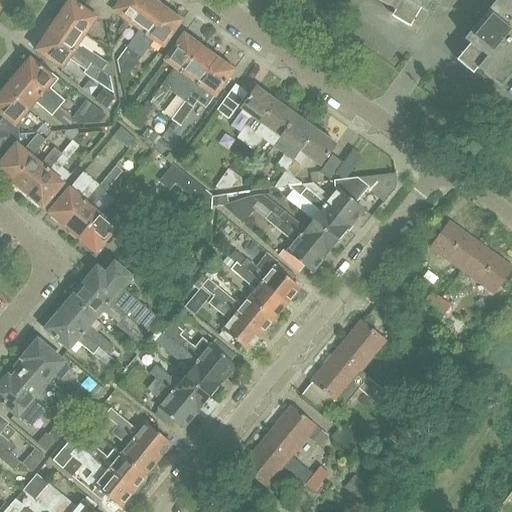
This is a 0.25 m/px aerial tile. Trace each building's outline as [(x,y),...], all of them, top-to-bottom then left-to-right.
[(100,20),(105,20),(101,0),(90,0),(84,9),(72,1),(60,18),(86,35),(98,19),(100,20)] [(122,35),(130,24),(147,0),(101,0),(105,20),(108,19),(113,12),(125,20),(117,31),(122,35)] [(139,29),(125,50),(132,54),(165,8),(159,4),(159,2),(156,0),(147,0),(130,24),(139,29)] [(421,9),(427,13),(434,0),(376,0),(395,10),(392,15),(391,16),(410,28),(411,27),(411,26),(421,9)] [(474,73),(477,69),(501,88),(511,74),(511,1),(510,0),(496,0),(464,39),(470,44),(457,59),(456,60),(473,74),(474,73)] [(152,41),(162,48),(182,20),(180,18),(179,16),(173,11),(170,11),(165,8),(132,54),(139,59),(152,41)] [(86,35),(60,18),(49,34),(94,65),(109,76),(115,76),(113,63),(107,63),(80,44),(86,35)] [(109,76),(94,65),(49,34),(37,51),(63,69),(70,59),(86,70),(83,73),(102,86),(109,76)] [(170,91),(182,74),(201,48),(196,44),(195,39),(189,35),(185,36),(184,35),(165,61),(175,68),(150,103),(156,107),(157,108),(170,91)] [(202,48),(201,48),(182,74),(191,80),(178,98),(185,102),(216,59),(213,56),(212,51),(206,47),(202,48)] [(125,50),(117,62),(118,73),(132,54),(125,50)] [(139,59),(132,54),(118,73),(126,79),(139,59)] [(17,74),(58,108),(65,100),(48,87),(54,79),(30,59),(17,74)] [(185,102),(192,108),(197,102),(205,108),(214,96),(215,97),(234,71),(232,70),(231,65),(226,61),(221,62),(216,59),(185,102)] [(4,90),(29,110),(36,102),(52,115),(58,108),(17,74),(14,79),(9,79),(4,84),(5,89),(4,90)] [(233,113),(238,107),(247,94),(236,86),(222,105),(233,113)] [(246,145),(277,102),(257,88),(241,109),(251,117),(236,138),(246,145)] [(16,126),(29,110),(4,90),(0,94),(0,113),(5,117),(0,123),(0,136),(20,135),(19,129),(16,126)] [(114,98),(102,90),(94,101),(106,109),(114,98)] [(71,118),(77,122),(83,126),(99,124),(106,117),(85,99),(71,118)] [(264,138),(275,146),(297,116),(277,102),(246,145),(254,151),(264,138)] [(58,108),(52,115),(63,125),(72,124),(74,121),(71,119),(58,108)] [(285,173),(316,130),(297,116),(275,146),(285,154),(276,166),(285,173)] [(169,128),(162,138),(166,142),(174,132),(169,128)] [(62,140),(69,145),(78,134),(78,130),(65,131),(62,140)] [(151,130),(146,138),(155,145),(161,137),(151,130)] [(285,173),(293,179),(308,158),(320,167),(336,145),(316,130),(285,173)] [(131,146),(136,140),(127,133),(122,139),(131,146)] [(0,164),(0,172),(11,182),(32,157),(44,142),(40,139),(36,139),(26,151),(18,144),(20,141),(20,135),(0,136),(0,149),(7,156),(0,164)] [(154,148),(162,155),(169,146),(161,139),(154,148)] [(78,148),(71,143),(62,154),(69,160),(78,148)] [(32,157),(11,182),(27,195),(62,154),(55,148),(42,164),(32,157)] [(64,183),(70,175),(62,167),(66,163),(69,160),(62,154),(27,195),(31,199),(31,203),(37,208),(41,207),(43,209),(64,183)] [(330,181),(343,164),(332,156),(319,173),(330,181)] [(64,227),(80,240),(101,215),(93,208),(122,173),(114,167),(98,186),(64,227)] [(228,169),(215,187),(219,190),(242,186),(241,178),(228,169)] [(64,227),(98,186),(83,173),(70,189),(48,214),(64,227)] [(287,187),(301,185),(293,179),(285,173),(274,189),(287,187)] [(210,213),(211,206),(212,197),(185,174),(176,185),(210,213)] [(310,192),(350,225),(363,209),(357,204),(370,188),(358,178),(335,181),(336,187),(338,190),(330,199),(311,184),(301,185),(310,192)] [(350,225),(310,192),(301,185),(287,187),(320,213),(313,221),(337,241),(350,225)] [(120,192),(113,200),(101,215),(80,240),(82,242),(82,246),(88,251),(92,250),(95,253),(116,229),(128,239),(149,215),(153,210),(148,205),(144,210),(137,204),(129,198),(131,195),(123,188),(120,192)] [(177,188),(160,207),(171,216),(187,197),(177,188)] [(262,195),(250,196),(258,202),(270,212),(325,257),(337,241),(313,221),(306,230),(262,195)] [(243,221),(258,202),(250,196),(222,203),(243,221)] [(312,272),(325,257),(270,212),(265,219),(295,243),(287,252),(312,272)] [(432,248),(463,271),(481,246),(450,223),(432,248)] [(511,269),(481,246),(463,271),(494,293),(511,269)] [(236,252),(231,258),(237,263),(286,303),(299,288),(274,268),(267,277),(236,252)] [(228,256),(222,264),(225,266),(231,270),(237,263),(231,258),(228,256)] [(273,319),(286,303),(237,263),(231,270),(256,291),(249,299),(273,319)] [(97,268),(84,283),(146,335),(159,320),(122,289),(131,278),(115,264),(105,275),(97,268)] [(261,334),(273,319),(249,299),(242,308),(207,281),(202,287),(214,297),(261,334)] [(84,283),(71,299),(96,320),(104,311),(120,324),(119,326),(139,343),(146,335),(84,283)] [(201,289),(199,291),(184,309),(193,316),(209,296),(201,289)] [(434,308),(441,298),(432,292),(425,301),(434,308)] [(222,332),(247,352),(261,334),(214,297),(209,304),(231,321),(222,332)] [(450,307),(441,298),(434,308),(445,315),(450,307)] [(58,314),(100,349),(108,356),(114,349),(90,328),(96,320),(71,299),(58,314)] [(164,304),(158,312),(162,315),(167,307),(164,304)] [(112,359),(108,356),(100,349),(58,314),(45,330),(70,351),(78,342),(106,366),(112,359)] [(361,322),(337,352),(361,371),(385,342),(361,322)] [(202,339),(194,349),(180,337),(183,333),(171,323),(163,333),(222,383),(235,367),(230,363),(234,357),(218,344),(213,350),(202,339)] [(210,398),(222,383),(163,333),(154,344),(174,360),(176,357),(192,370),(185,378),(210,398)] [(38,341),(23,360),(49,381),(64,363),(38,341)] [(361,371),(337,352),(326,366),(324,369),(321,373),(312,383),(336,402),(337,401),(345,408),(355,394),(357,396),(371,379),(361,371)] [(49,381),(23,360),(9,377),(34,399),(49,381)] [(210,398),(185,378),(177,387),(161,372),(155,379),(197,414),(210,398)] [(34,399),(9,377),(0,386),(0,402),(18,418),(26,408),(36,416),(43,407),(34,399)] [(184,430),(197,414),(155,379),(149,386),(167,400),(159,410),(184,430)] [(389,382),(382,390),(393,399),(400,390),(389,382)] [(99,384),(80,407),(88,413),(107,391),(99,384)] [(402,406),(393,399),(390,397),(383,405),(395,415),(402,406)] [(108,398),(98,410),(102,414),(160,460),(172,445),(147,424),(140,433),(124,420),(110,409),(114,403),(108,398)] [(75,428),(81,422),(88,413),(80,407),(67,422),(75,428)] [(291,408),(268,438),(291,457),(308,437),(320,446),(327,437),(291,408)] [(147,476),(160,460),(102,414),(97,421),(129,448),(122,456),(147,476)] [(0,419),(0,446),(10,454),(16,447),(8,441),(16,432),(0,419)] [(59,420),(47,434),(57,442),(69,429),(59,420)] [(81,422),(75,428),(71,433),(79,439),(88,428),(81,422)] [(311,474),(291,457),(268,438),(243,469),(266,488),(283,468),(314,493),(321,484),(310,475),(311,474)] [(134,491),(83,449),(70,439),(64,446),(95,472),(88,480),(121,507),(134,491)] [(147,476),(122,456),(115,465),(98,451),(88,443),(83,449),(134,491),(147,476)] [(0,458),(4,462),(13,469),(19,462),(10,454),(0,446),(0,458)] [(35,448),(22,464),(32,472),(45,457),(35,448)] [(310,475),(321,484),(328,475),(318,466),(311,474),(310,475)] [(28,483),(63,511),(94,511),(83,503),(76,511),(35,476),(28,483)] [(355,476),(345,489),(364,504),(374,491),(355,476)] [(63,511),(28,483),(22,491),(48,511),(63,511)] [(4,511),(21,511),(25,507),(15,499),(4,511)]
